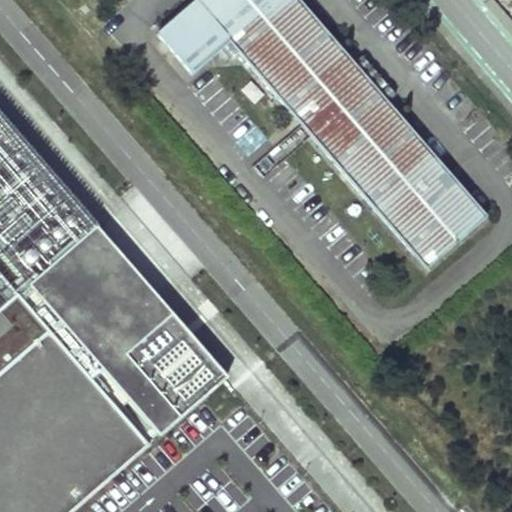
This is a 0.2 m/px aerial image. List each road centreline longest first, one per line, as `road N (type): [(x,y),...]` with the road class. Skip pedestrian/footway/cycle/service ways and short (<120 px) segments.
road 1 (unclassified): [(437,511),(0,7)]
road 2 (unknown): [(166,0),(156,25),(208,99),(380,290),(436,280),(511,221)]
road 3 (unknown): [(511,181),(365,0)]
